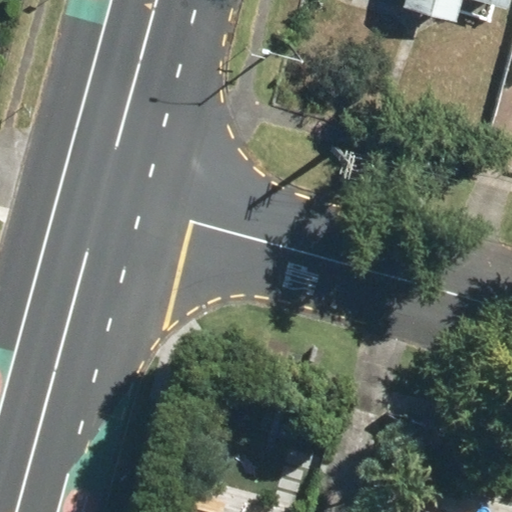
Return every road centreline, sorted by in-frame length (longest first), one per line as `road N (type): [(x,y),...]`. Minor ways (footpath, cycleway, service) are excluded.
road 1 (residential): [(104,196),(511,307)]
road 2 (primary): [(104,196),(18,511)]
road 3 (primary): [(157,0),(104,196)]
